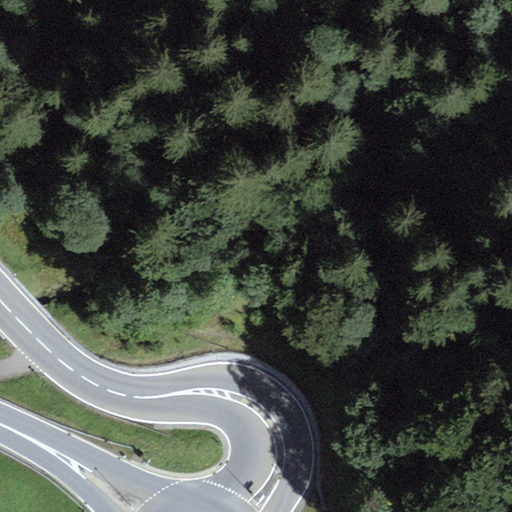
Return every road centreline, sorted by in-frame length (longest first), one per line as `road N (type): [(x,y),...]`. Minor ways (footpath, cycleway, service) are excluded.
road 1 (tertiary): [(252,511),(279,464),(280,429),(253,404),(221,395),(142,400),(104,390),(0,300)]
road 2 (primary): [(0,425),(142,511)]
